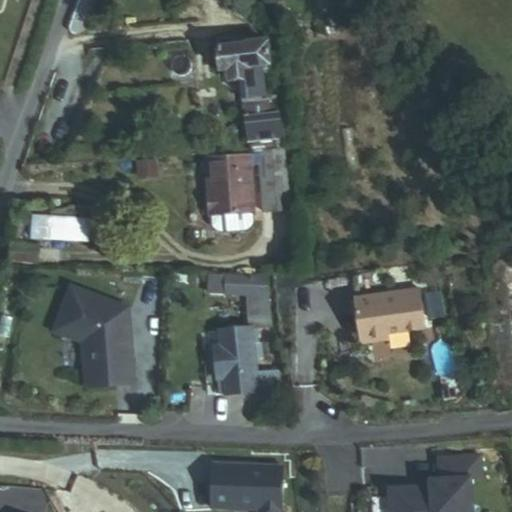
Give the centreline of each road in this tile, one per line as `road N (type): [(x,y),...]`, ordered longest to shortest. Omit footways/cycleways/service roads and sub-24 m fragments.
road 1 (residential): [(0,426),(249,442),(511,419)]
road 2 (residential): [(65,0),(0,207)]
